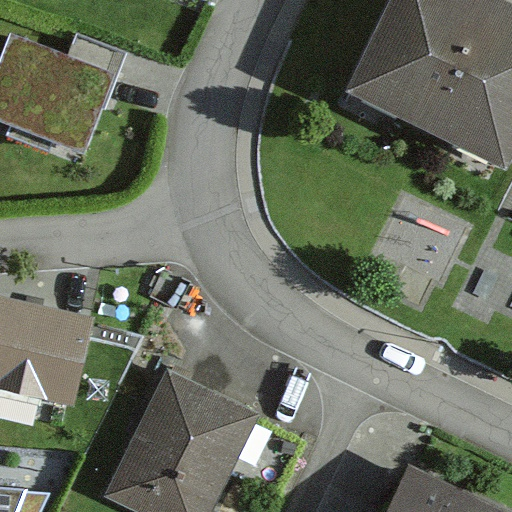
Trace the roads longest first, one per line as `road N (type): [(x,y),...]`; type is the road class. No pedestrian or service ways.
road 1 (residential): [(214,221),(240,273),(306,333),(511,434)]
road 2 (residential): [(259,0),(215,102),(214,221)]
road 3 (residential): [(214,221),(0,240)]
